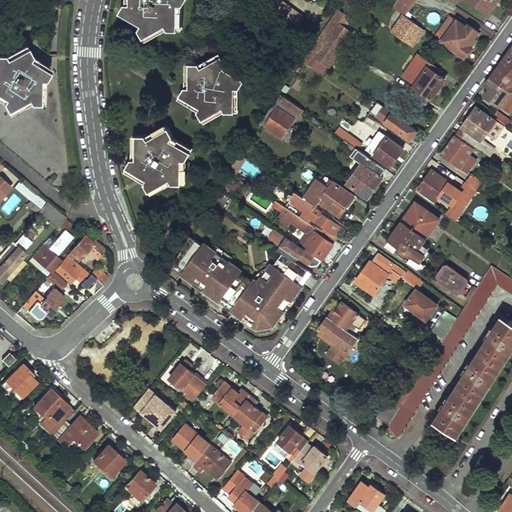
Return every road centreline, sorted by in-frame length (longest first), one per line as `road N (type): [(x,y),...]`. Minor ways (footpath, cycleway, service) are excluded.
road 1 (residential): [(511,27),(268,369)]
road 2 (residential): [(48,359),(216,511)]
road 3 (tertiary): [(109,204),(87,77),(94,0)]
road 4 (tertiary): [(268,369),(147,289)]
road 5 (residential): [(109,204),(70,208),(0,149)]
road 6 (tertiary): [(366,442),(268,369)]
